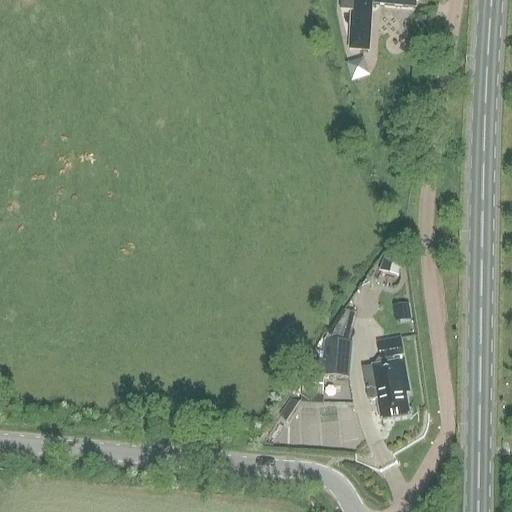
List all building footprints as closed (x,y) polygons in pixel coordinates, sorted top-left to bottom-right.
[(340,0),(340,12),(350,13),(348,51),(369,53),(372,5),(408,8),(409,1),(416,2),(415,0),(340,0)] [(347,65),(352,80),(368,75),(363,59),(347,65)] [(389,255),(379,273),(399,278),(398,257),(389,255)] [(376,343),(380,362),(403,357),(400,339),(376,343)] [(324,377),(349,380),(352,344),(325,342),(323,363),(322,377),(324,377)] [(322,377),(323,363),(314,362),(302,386),(301,405),(323,407),(324,397),(323,397),(324,377),(322,377)] [(405,396),(410,395),(404,364),(364,371),(369,403),(378,401),(382,422),(409,417),(405,396)]
